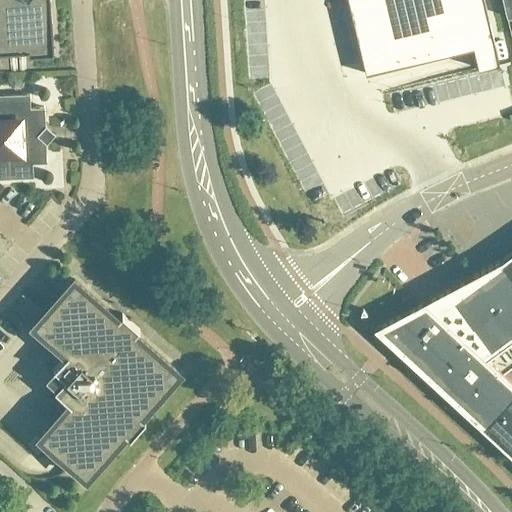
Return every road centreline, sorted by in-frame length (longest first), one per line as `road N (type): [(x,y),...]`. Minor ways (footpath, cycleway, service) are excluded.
road 1 (tertiary): [(279,316),(239,260),(200,166),(186,0)]
road 2 (unclassified): [(0,304),(83,208),(91,179),(83,0)]
road 3 (tertiary): [(483,511),(279,316)]
road 4 (unclassified): [(279,316),(395,223),(511,166)]
